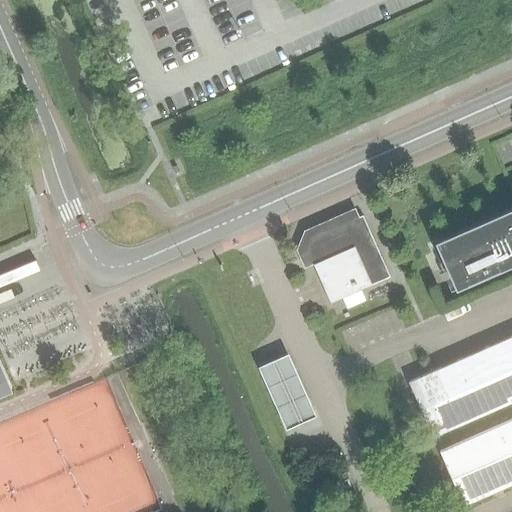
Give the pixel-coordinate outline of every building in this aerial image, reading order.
[(511,207),(434,241),(455,289),(511,264),(511,207)] [(330,303),(389,277),(362,215),(348,222),(325,232),(311,238),(306,250),(313,264),(330,303)] [(432,437),(450,429),(511,401),(511,335),(408,382),(432,437)] [(316,419),(287,358),(260,369),(288,430),(316,419)] [(0,398),(11,393),(0,367),(0,398)] [(0,511),(155,511),(162,510),(150,470),(142,487),(127,465),(126,447),(118,444),(118,443),(109,450),(99,417),(94,428),(68,429),(44,484),(40,472),(34,476),(25,479),(17,475),(15,443),(0,443),(0,483),(7,479),(11,485),(0,488),(0,511)] [(511,419),(439,451),(463,505),(511,483),(511,419)] [(344,498),(355,494),(346,471),(335,476),(344,498)]
